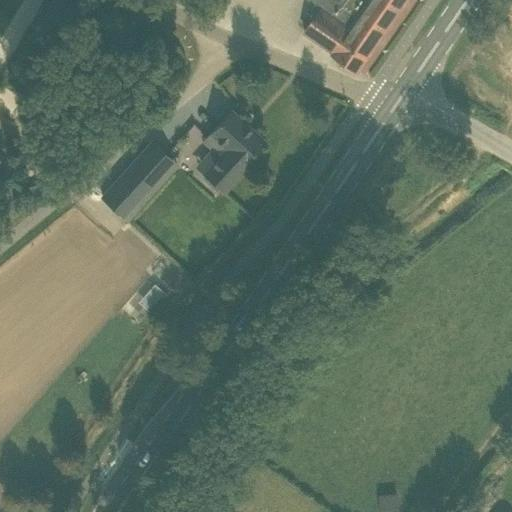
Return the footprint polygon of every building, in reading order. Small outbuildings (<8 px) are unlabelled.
[(309,0),(321,8),(305,32),(334,52),(358,70),(406,0),(309,0)] [(217,139),(226,148),(203,172),(207,175),(205,178),(216,189),(219,186),(223,190),(246,166),(243,163),(263,141),(230,110),(204,139),(211,145),(217,139)] [(174,161),(153,142),(102,197),(123,216),(174,161)] [(472,165),(460,158),(453,170),(465,177),(472,165)] [(164,291),(155,283),(149,290),(158,298),(164,291)]
